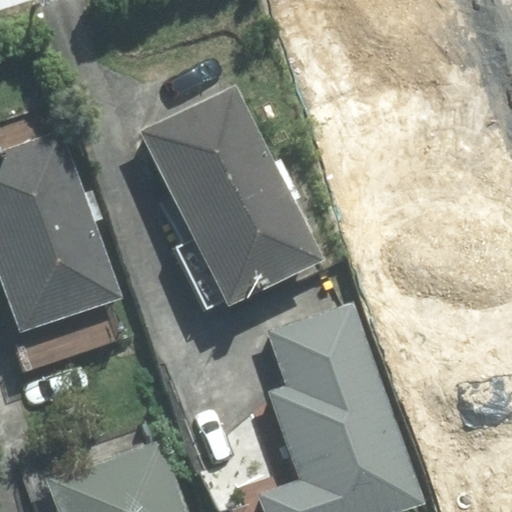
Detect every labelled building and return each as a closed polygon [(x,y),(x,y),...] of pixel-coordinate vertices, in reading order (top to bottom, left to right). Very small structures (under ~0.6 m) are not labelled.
[(511,180),(511,131),(456,73),(371,144),(329,158),(373,273),(435,252),(511,180)] [(223,85),(133,129),(222,309),(311,264),(223,85)] [(0,143),(0,306),(12,340),(25,376),(116,344),(103,308),(115,304),(51,125),(0,143)] [(289,482),(254,494),(228,503),(231,511),(423,511),(354,301),(262,332),(280,385),(259,392),(289,482)] [(180,511),(154,439),(37,482),(47,511),(180,511)]
